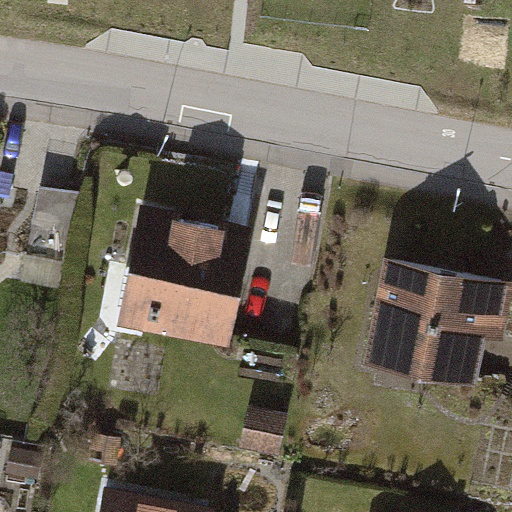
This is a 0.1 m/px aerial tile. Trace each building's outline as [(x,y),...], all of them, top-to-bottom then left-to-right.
[(69,258),(81,191),(39,184),(27,251),(69,258)] [(250,223),(140,202),(116,321),(226,343),(250,223)] [(511,275),(383,251),(362,360),(481,382),(490,332),(511,335),(511,275)] [(290,411),(250,403),(241,444),(281,452),(290,411)] [(122,436),(91,430),(86,458),(117,463),(122,436)] [(12,445),(7,471),(40,477),(45,451),(12,445)] [(213,511),(215,504),(104,484),(99,511),(213,511)]
